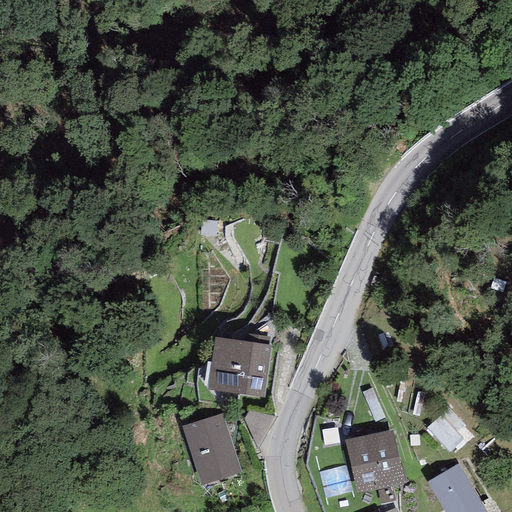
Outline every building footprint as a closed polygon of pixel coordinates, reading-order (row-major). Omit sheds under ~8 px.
[(269,349),(214,343),(209,395),(264,400),(269,349)] [(449,409),(426,430),(449,454),(463,441),(455,433),(464,425),(449,409)] [(222,415),(181,430),(201,489),(243,475),(222,415)] [(393,433),(345,444),(357,497),(405,486),(393,433)] [(483,511),(460,468),(429,485),(443,511),(483,511)]
